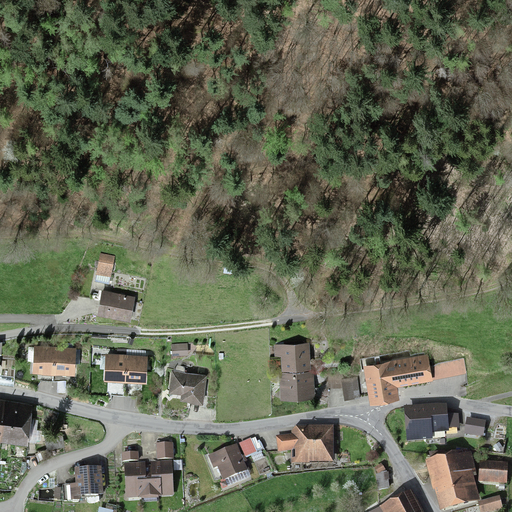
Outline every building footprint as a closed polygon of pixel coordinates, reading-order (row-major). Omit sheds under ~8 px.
[(99,262),(95,279),(109,282),(113,265),(99,262)] [(131,302),(104,296),(99,315),(127,322),(131,302)] [(311,368),(310,341),(274,343),(275,356),(281,355),(282,369),(289,369),(304,368),(311,368)] [(34,372),(54,374),(55,348),(35,347),(34,372)] [(75,349),(55,348),(54,374),(74,375),(75,349)] [(363,365),(370,403),(400,398),(398,385),(466,373),(463,358),(430,364),(428,353),(363,365)] [(106,380),(126,381),(127,357),(106,356),(106,380)] [(147,357),(127,357),(126,381),(146,381),(147,357)] [(289,371),(279,372),(281,399),(315,397),(314,370),(304,370),(289,371)] [(357,371),(328,374),(330,387),(342,386),(344,399),(360,397),(357,371)] [(207,378),(172,373),(167,402),(203,407),(207,378)] [(31,408),(5,405),(0,441),(26,445),(31,408)] [(437,405),(404,407),(407,442),(433,441),(433,434),(449,433),(449,430),(460,429),(458,414),(448,415),(447,405),(437,405)] [(484,437),(486,421),(467,418),(464,434),(484,437)] [(334,426),(295,426),(291,430),(291,434),(276,436),(278,453),(291,451),(291,464),(334,464),(334,426)] [(503,448),(499,443),(493,448),(496,453),(503,448)] [(172,445),(157,445),(157,459),(172,458),(172,445)] [(245,472),(236,450),(213,460),(222,481),(245,472)] [(462,452),(425,461),(433,492),(435,491),(439,511),(441,511),(478,503),(480,511),(490,511),(503,509),(500,496),(480,501),(474,477),(477,476),(471,452),(463,454),(462,452)] [(507,484),(508,464),(480,462),(478,482),(482,483),(482,484),(499,485),(498,491),(505,491),(505,484),(507,484)] [(381,464),(374,469),(378,474),(376,475),(378,490),(390,488),(388,480),(390,480),(388,473),(387,473),(387,471),(382,472),(386,470),(381,464)] [(154,465),(154,469),(155,483),(158,483),(159,490),(171,490),(170,465),(154,465)] [(129,493),(141,492),(141,484),(144,483),(143,470),(143,466),(128,467),(129,493)] [(154,469),(143,470),(144,483),(141,484),(141,492),(141,495),(159,494),(159,490),(158,483),(155,483),(154,469)] [(100,470),(78,471),(79,486),(63,487),(64,501),(79,500),(79,495),(101,494),(100,470)] [(422,511),(412,491),(370,511),(422,511)]
